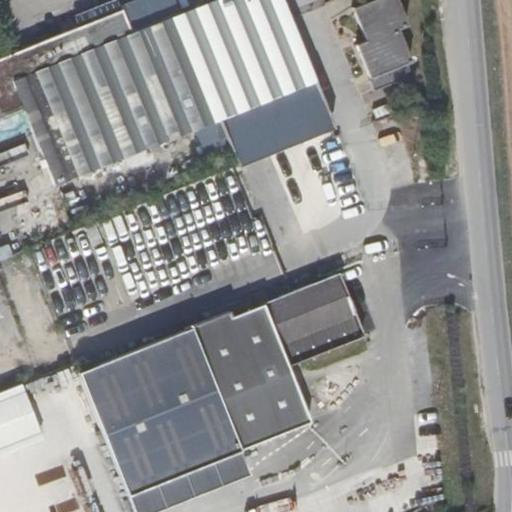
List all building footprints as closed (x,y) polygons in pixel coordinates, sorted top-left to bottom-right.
[(213,111),(171,6),(139,20),(130,0),(105,0),(0,42),(0,104),(28,93),(62,173),(213,111)] [(186,0),(171,6),(213,111),(218,108),(237,156),(333,117),(285,0),(186,0)] [(395,25),(405,20),(396,0),(351,0),(367,34),(357,39),(377,84),(404,72),(399,62),(409,57),(395,25)] [(240,430),(309,402),(293,364),(285,346),(361,314),(335,253),(265,282),(266,284),(235,297),(232,290),(187,309),(188,310),(82,355),(133,477),(241,432),(240,430)] [(28,373),(0,384),(0,434),(45,415),(28,373)]
